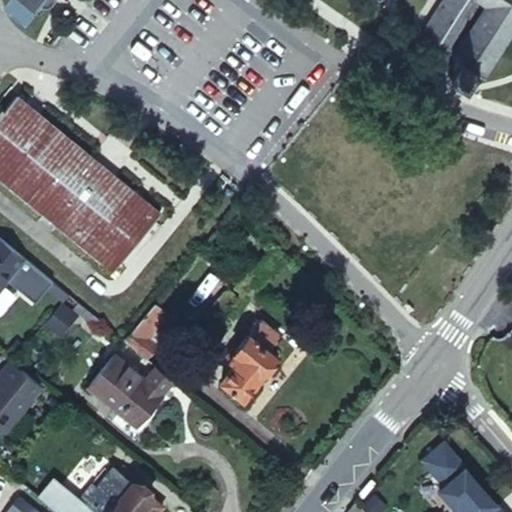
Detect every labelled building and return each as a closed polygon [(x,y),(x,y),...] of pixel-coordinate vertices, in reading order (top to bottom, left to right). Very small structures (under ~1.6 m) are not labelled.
[(7,0),(6,1),(29,20),(39,8),(39,9),(40,9),(41,9),(41,10),(42,10),(43,10),(43,11),(44,11),(45,10),(45,11),(45,10),(46,10),(47,10),(48,10),(49,10),(49,9),(50,9),(50,8),(51,8),(51,7),(52,7),(52,6),(53,6),(53,5),(54,5),(54,4),(54,3),(54,2),(54,1),(54,0),(7,0)] [(433,0),(418,25),(445,42),(448,38),(450,39),(456,29),(454,27),(456,24),(459,25),(464,17),(462,15),(464,11),(467,12),(473,3),(471,1),(471,0),(433,0)] [(511,0),(471,0),(471,1),(473,3),(467,12),(464,11),(462,15),(464,17),(459,25),(456,24),(454,27),(456,29),(450,39),(448,38),(445,42),(458,55),(457,57),(456,59),(456,61),(458,62),(460,64),(457,69),(454,69),(453,71),(455,73),(454,74),(455,75),(454,78),(456,79),(459,77),(467,82),(466,85),(468,86),(469,85),(470,85),(472,84),(474,85),(476,83),(474,80),(481,70),(484,72),(484,73),(486,75),(488,74),(489,73),(492,75),(494,71),(491,69),(498,58),(501,59),(503,57),(501,54),(507,44),(510,46),(511,41),(509,40),(511,36),(511,0)] [(12,89),(0,105),(0,171),(19,186),(108,262),(157,208),(127,180),(81,143),(12,89)] [(0,292),(25,261),(0,240),(0,292)] [(158,304),(127,342),(132,346),(149,360),(159,347),(151,340),(170,316),(158,304)] [(77,317),(63,305),(47,325),(62,337),(77,317)] [(236,349),(230,357),(238,365),(224,382),(244,399),(248,396),(253,395),(261,386),(260,381),(269,372),(273,371),(279,363),(278,356),(270,351),(282,335),(263,321),(240,351),(236,349)] [(18,342),(9,354),(17,361),(27,349),(18,342)] [(165,372),(156,366),(145,379),(114,354),(88,386),(137,426),(175,381),(165,372)] [(44,388),(13,363),(0,379),(0,435),(7,435),(35,401),(34,400),(44,388)] [(506,511),(446,442),(424,461),(447,488),(441,493),(458,511),(461,511),(465,509),(468,511),(506,511)] [(54,478),(39,498),(56,511),(159,511),(162,508),(117,471),(113,475),(109,472),(107,470),(94,485),(81,501),(54,478)] [(353,505),(347,511),(365,511),(356,501),(353,505)]
